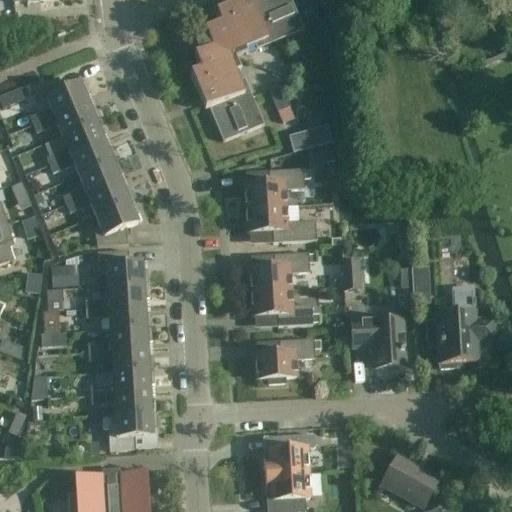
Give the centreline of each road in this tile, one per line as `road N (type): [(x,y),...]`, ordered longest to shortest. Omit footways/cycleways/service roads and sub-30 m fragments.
road 1 (tertiary): [(198,418),(181,198),(118,33)]
road 2 (residential): [(511,508),(490,472),(386,411),(198,418)]
